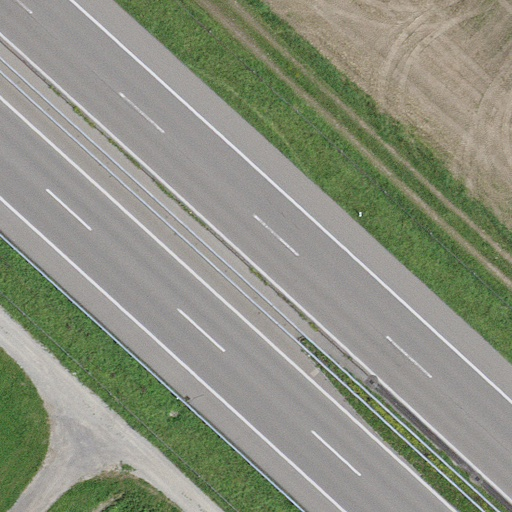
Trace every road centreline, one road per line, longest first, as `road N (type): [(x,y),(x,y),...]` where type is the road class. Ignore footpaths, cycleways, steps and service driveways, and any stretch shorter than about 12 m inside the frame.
road 1 (motorway): [(511,452),(19,0)]
road 2 (motorway): [(0,147),(397,511)]
road 3 (track): [(209,511),(0,324)]
